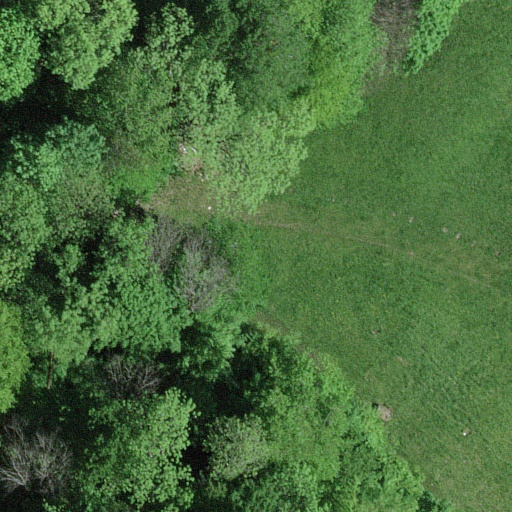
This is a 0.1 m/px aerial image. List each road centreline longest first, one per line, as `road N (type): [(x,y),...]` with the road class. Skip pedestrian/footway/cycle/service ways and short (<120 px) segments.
road 1 (track): [(0,315),(82,231),(137,201),(183,197),(289,208),(422,240),(485,267)]
road 2 (track): [(120,210),(147,244),(307,359),(366,440),(405,464),(439,511)]
